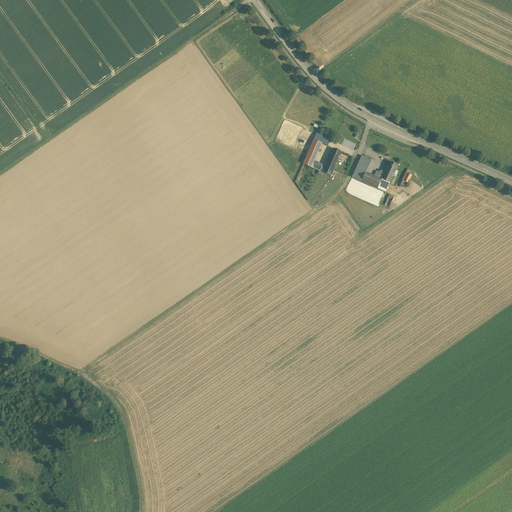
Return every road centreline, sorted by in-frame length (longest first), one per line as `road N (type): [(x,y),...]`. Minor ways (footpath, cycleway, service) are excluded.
road 1 (track): [(76,375),(340,190),(350,167)]
road 2 (track): [(0,73),(48,140),(250,0)]
road 3 (secondary): [(511,180),(337,97),(254,0)]
road 4 (track): [(140,511),(126,427),(105,394),(0,339)]
road 5 (track): [(311,75),(414,0)]
